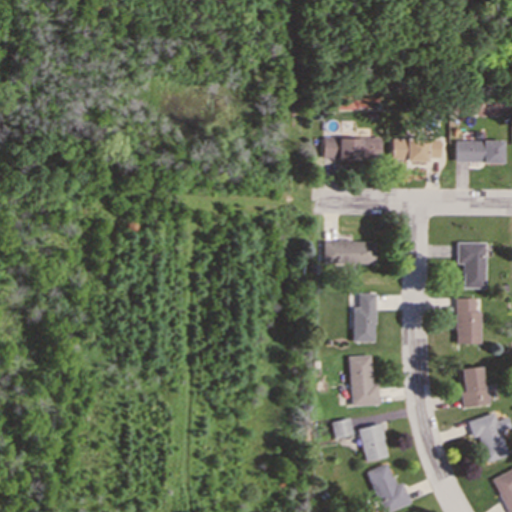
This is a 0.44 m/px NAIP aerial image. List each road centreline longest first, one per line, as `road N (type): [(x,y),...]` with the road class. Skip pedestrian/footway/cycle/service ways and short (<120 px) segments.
road 1 (residential): [(414,204),(419,416),(457,511)]
road 2 (residential): [(312,202),(511,204)]
